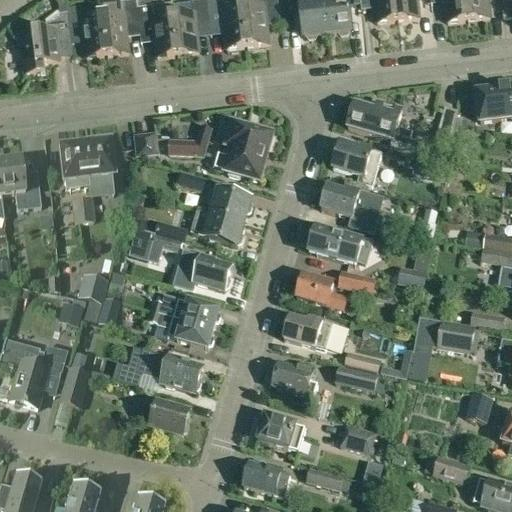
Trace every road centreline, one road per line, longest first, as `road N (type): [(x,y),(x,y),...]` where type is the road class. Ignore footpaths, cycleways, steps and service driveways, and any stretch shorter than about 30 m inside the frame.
road 1 (residential): [(213,480),(328,80)]
road 2 (residential): [(0,120),(328,80)]
road 3 (residential): [(213,480),(0,437)]
road 4 (residential): [(328,80),(511,58)]
